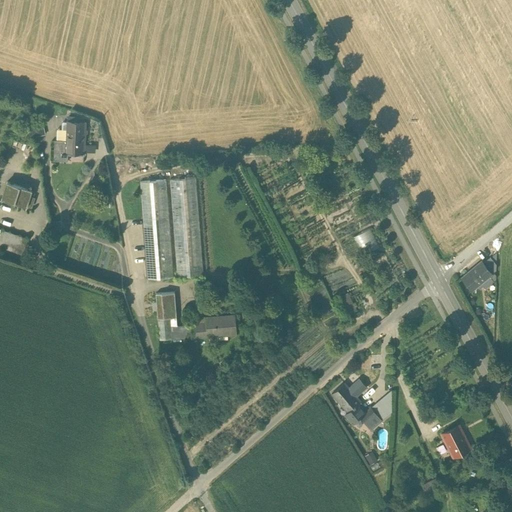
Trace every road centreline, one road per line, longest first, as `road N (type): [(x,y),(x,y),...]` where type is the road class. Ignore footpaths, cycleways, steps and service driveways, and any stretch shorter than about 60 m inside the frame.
road 1 (secondary): [(437,278),(289,0)]
road 2 (unclassified): [(196,489),(394,315)]
road 3 (residential): [(394,315),(399,377),(454,511)]
road 4 (secondary): [(511,418),(437,278)]
